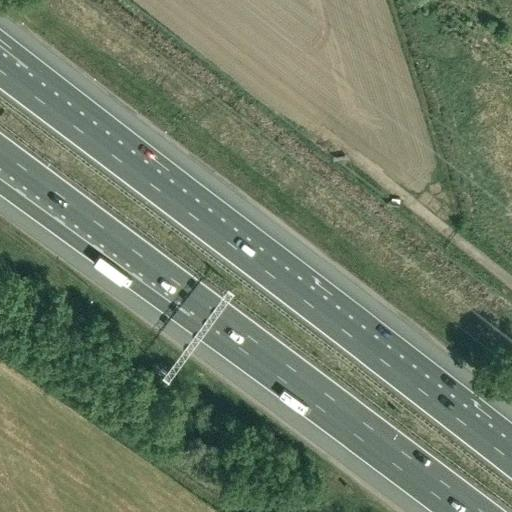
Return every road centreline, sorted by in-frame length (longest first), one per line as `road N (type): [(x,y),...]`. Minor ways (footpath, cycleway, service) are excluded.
road 1 (motorway): [(511,460),(0,70)]
road 2 (motorway): [(0,162),(465,511)]
